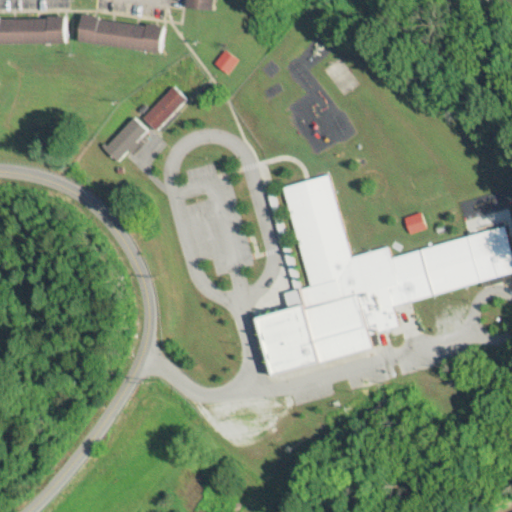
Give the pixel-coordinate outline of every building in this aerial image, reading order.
[(189,0),(189,9),(215,12),(216,0),(189,0)] [(81,44),(163,54),(166,27),(85,17),(81,44)] [(0,18),(0,45),(67,46),(67,19),(0,18)] [(188,102),(174,88),(143,119),(157,132),(188,102)] [(118,163),(148,133),(135,120),(105,150),(118,163)] [(511,280),(511,242),(508,231),(391,258),(390,250),(350,258),(333,178),(332,178),(286,188),(309,290),(288,294),(287,312),(261,318),(274,381),(379,359),(376,342),(376,336),(401,331),(397,313),(398,304),(511,280)] [(407,219),(410,234),(426,231),(422,216),(407,219)]
